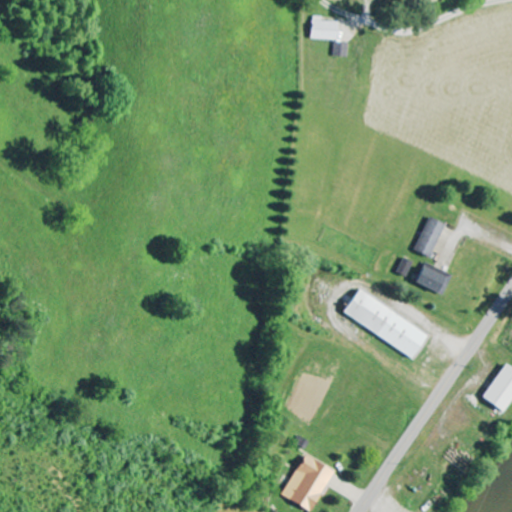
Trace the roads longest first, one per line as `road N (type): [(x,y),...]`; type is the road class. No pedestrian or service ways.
road 1 (secondary): [(358,511),(511,289)]
road 2 (residential): [(511,0),(395,31),(336,11),(327,0)]
